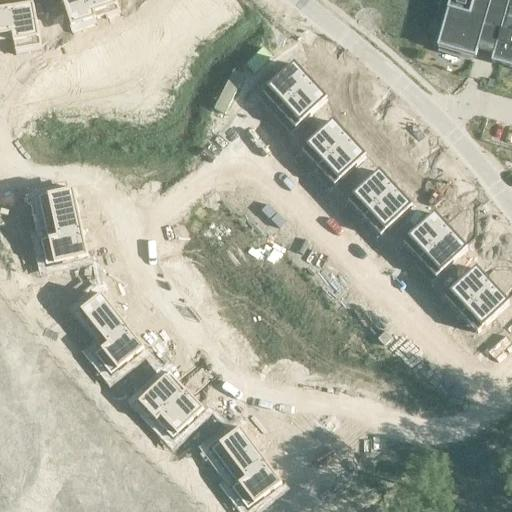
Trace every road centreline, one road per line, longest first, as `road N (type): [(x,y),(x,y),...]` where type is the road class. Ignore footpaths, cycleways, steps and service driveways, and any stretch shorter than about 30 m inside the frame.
road 1 (residential): [(511,396),(477,421),(420,431),(344,406),(246,393),(221,379),(166,299),(128,262),(101,193),(70,178),(30,180),(0,157)]
road 2 (tertiary): [(511,228),(459,155),(293,0)]
